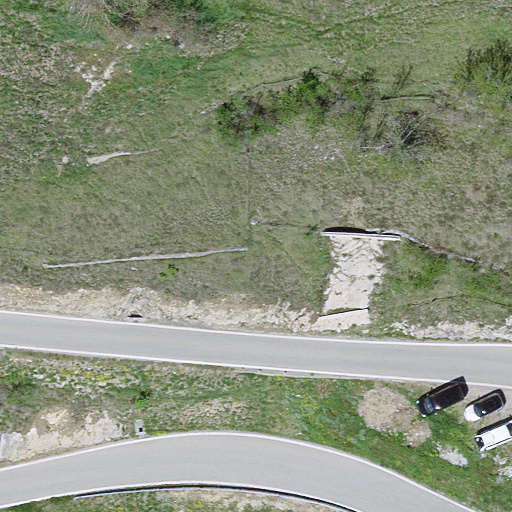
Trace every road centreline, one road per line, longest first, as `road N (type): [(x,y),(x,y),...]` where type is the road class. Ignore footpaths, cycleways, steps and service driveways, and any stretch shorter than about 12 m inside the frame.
road 1 (unclassified): [(511,373),(0,339)]
road 2 (unclassified): [(0,496),(225,463),(310,471),(408,511)]
